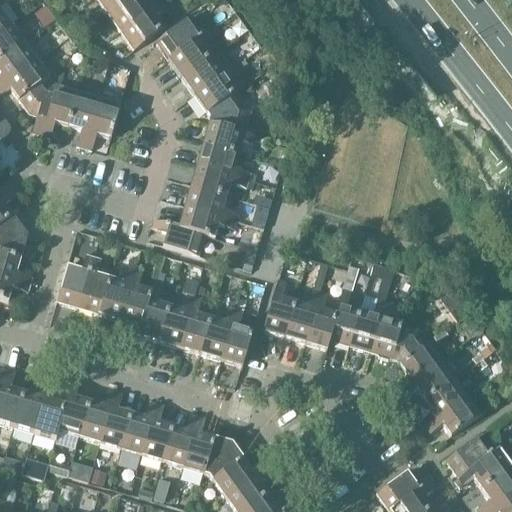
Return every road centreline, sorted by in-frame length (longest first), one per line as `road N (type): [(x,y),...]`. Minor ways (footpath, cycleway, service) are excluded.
road 1 (residential): [(30,342),(77,192),(142,206),(170,127),(146,90)]
road 2 (residential): [(259,421),(67,364),(30,342)]
road 3 (trunk): [(406,0),(511,136)]
